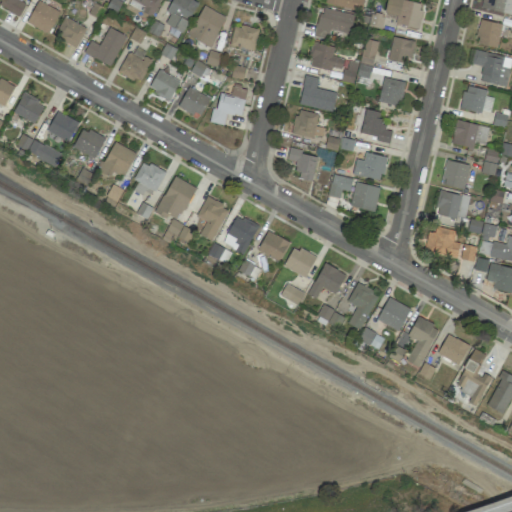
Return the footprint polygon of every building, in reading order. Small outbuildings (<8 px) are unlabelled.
[(0,0),(0,4),(19,15),(25,4),(17,0),(0,0)] [(59,12),(37,0),(26,22),(48,34),(59,12)] [(128,0),(127,3),(151,17),(160,0),(128,0)] [(164,23),(182,32),(197,2),(192,0),(171,0),(165,12),(169,14),(164,23)] [(321,0),(321,2),(358,12),(361,0),(321,0)] [(417,28),(422,4),(405,0),(386,0),(383,14),(396,17),(395,23),(417,28)] [(187,36),(210,47),(225,16),(202,5),(187,36)] [(353,15),(321,7),(314,36),(325,39),(328,28),(349,34),(353,15)] [(371,13),(368,26),(381,29),(384,16),(371,13)] [(85,28),(63,16),(53,36),(75,47),(85,28)] [(496,48),(502,24),(481,19),(474,42),(496,48)] [(157,35),(161,25),(152,21),(147,31),(157,35)] [(257,28),(232,25),(230,46),(254,50),(257,28)] [(83,54),(111,66),(124,35),(107,27),(99,45),(89,40),(83,54)] [(128,38),(139,44),(145,33),(135,27),(128,38)] [(387,60),(403,63),(405,55),(411,56),(414,42),(392,36),(387,60)] [(372,65),(378,42),(365,39),(359,62),(372,65)] [(334,47),(312,42),(308,66),(331,71),(332,67),(341,69),(343,58),(332,56),(334,47)] [(160,55),(171,59),(175,48),(164,43),(160,55)] [(205,64),(217,66),(219,52),(208,50),(205,64)] [(505,86),(511,58),(475,50),(472,64),(482,66),(479,80),(505,86)] [(150,61),(126,51),(117,73),(140,83),(150,61)] [(189,72),(199,77),(206,65),(196,60),(189,72)] [(368,79),(371,67),(347,60),(341,80),(353,84),(355,75),(368,79)] [(230,77),(243,80),(245,68),(233,65),(230,77)] [(170,100),(179,80),(157,70),(148,90),(170,100)] [(331,112),(336,93),(315,88),(318,78),(304,75),(297,104),(331,112)] [(400,105),(403,81),(381,78),(379,103),(400,105)] [(0,104),(3,106),(13,87),(0,79),(0,104)] [(209,122),(223,125),(225,113),(241,116),(246,87),(232,85),(230,95),(219,93),(216,110),(211,109),(209,122)] [(208,96),(186,87),(178,108),(200,117),(208,96)] [(459,108),(480,114),(483,102),(489,103),(488,109),(489,110),(493,94),(464,87),(459,108)] [(43,104),(22,93),(12,112),(33,123),(43,104)] [(389,142),(391,131),(383,129),(385,121),(378,119),(379,112),(364,109),(359,134),(389,142)] [(317,114),(296,110),(292,133),(322,138),(324,128),(315,126),(317,114)] [(68,141),(77,121),(55,111),(46,131),(68,141)] [(507,114),(494,112),(492,125),(504,127),(507,114)] [(488,127),(456,120),(451,144),(472,148),(473,142),(484,144),(488,127)] [(81,128),(72,149),(95,158),(103,137),(81,128)] [(15,145),(54,167),(60,155),(22,133),(15,145)] [(352,150),(353,139),(341,139),(340,149),(352,150)] [(124,176),(135,152),(112,142),(99,172),(110,177),(112,171),(124,176)] [(311,181),(316,157),(301,154),(302,150),(288,147),(286,160),(298,162),(295,178),(311,181)] [(482,173),(495,175),(497,150),(484,148),(482,173)] [(355,159),(352,175),(381,180),(385,156),(364,152),(363,160),(355,159)] [(463,189),(468,165),(447,160),(441,184),(463,189)] [(163,171),(142,161),(133,179),(137,181),(132,191),(150,200),(163,171)] [(511,190),(511,174),(505,173),(503,190),(511,190)] [(339,197),(340,190),(349,191),(351,178),(331,175),(328,196),(339,197)] [(178,222),(194,186),(172,176),(156,212),(178,222)] [(379,188),(355,182),(349,206),(373,212),(379,188)] [(105,198),(116,203),(122,189),(111,184),(105,198)] [(433,214),(455,218),(457,211),(465,213),(467,205),(461,204),(462,195),(438,190),(433,214)] [(502,204),(502,191),(491,190),(490,203),(502,204)] [(205,221),(198,234),(210,241),(228,209),(206,197),(195,216),(205,221)] [(150,207),(140,203),(136,214),(145,218),(150,207)] [(222,245),(244,253),(255,225),(233,217),(222,245)] [(193,229),(170,220),(165,234),(188,242),(193,229)] [(434,232),(427,231),(424,252),(457,257),(459,243),(452,242),(454,230),(435,227),(434,232)] [(287,241),(265,232),(257,252),(279,261),(287,241)] [(488,257),(511,261),(511,237),(506,236),(505,244),(491,241),(488,257)] [(207,254),(225,263),(230,252),(212,243),(207,254)] [(460,259),(473,261),(475,246),(462,245),(460,259)] [(283,267),(305,277),(315,256),(292,246),(283,267)] [(485,272),(488,260),(476,257),(473,269),(485,272)] [(237,271),(255,279),(260,268),(242,260),(237,271)] [(485,280),(493,282),(492,288),(511,293),(511,268),(490,262),(485,280)] [(335,294),(345,273),(322,263),(308,295),(315,299),(320,287),(335,294)] [(346,301),(356,306),(347,323),(359,329),(378,294),(356,283),(346,301)] [(302,291),(284,284),(279,297),(298,303),(302,291)] [(399,330),(409,307),(386,298),(377,321),(399,330)] [(336,330),(343,316),(322,305),(315,318),(336,330)] [(405,361),(419,367),(438,327),(416,317),(407,336),(415,340),(405,361)] [(383,336),(362,328),(357,340),(378,349),(383,336)] [(458,364),(468,345),(447,334),(436,353),(458,364)] [(388,356),(398,362),(404,350),(394,345),(388,356)] [(485,354),(473,348),(455,384),(471,393),(467,402),(476,407),(490,379),(476,372),(485,354)] [(417,374),(429,379),(434,367),(422,362),(417,374)] [(511,390),(511,375),(502,371),(486,406),(502,413),(511,390)]
